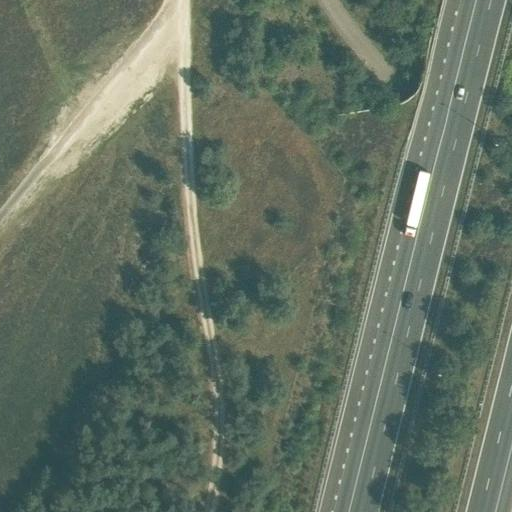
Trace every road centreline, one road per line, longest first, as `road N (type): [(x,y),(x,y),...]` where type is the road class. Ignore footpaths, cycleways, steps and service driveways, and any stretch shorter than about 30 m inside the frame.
road 1 (motorway): [(484,0),(356,511)]
road 2 (unclassified): [(511,205),(327,0)]
